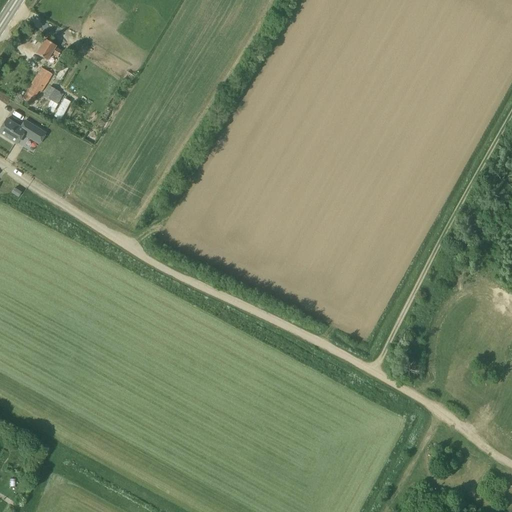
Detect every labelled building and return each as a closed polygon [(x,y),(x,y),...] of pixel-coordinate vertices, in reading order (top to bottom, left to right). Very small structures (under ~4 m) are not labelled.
[(57,57),(61,51),(55,47),(55,46),(44,39),(36,53),(47,60),(51,54),(57,57)] [(41,93),(52,75),(41,67),(21,99),(31,105),(39,91),(41,93)] [(49,87),(43,97),(50,102),(57,91),(49,87)] [(60,121),(70,103),(64,99),(53,117),(60,121)] [(5,120),(0,128),(0,132),(17,143),(22,134),(31,139),(39,144),(45,133),(38,129),(25,121),(20,128),(11,123),(7,121),(5,120)] [(18,198),(22,192),(14,187),(11,193),(18,198)]
